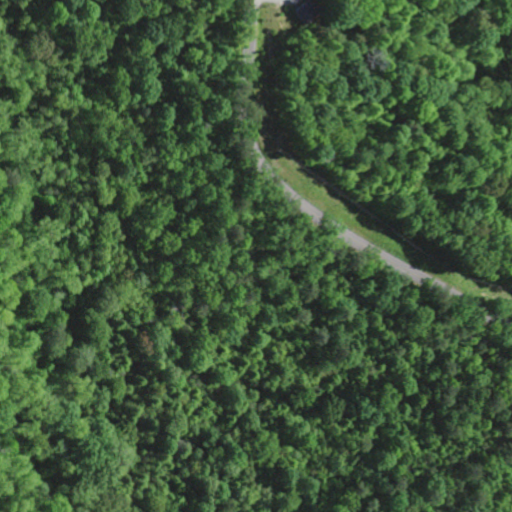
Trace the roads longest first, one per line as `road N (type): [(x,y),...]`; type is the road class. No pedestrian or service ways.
road 1 (tertiary): [(511,331),(345,238),(252,162),(240,110),(253,0)]
road 2 (residential): [(486,318),(511,175)]
